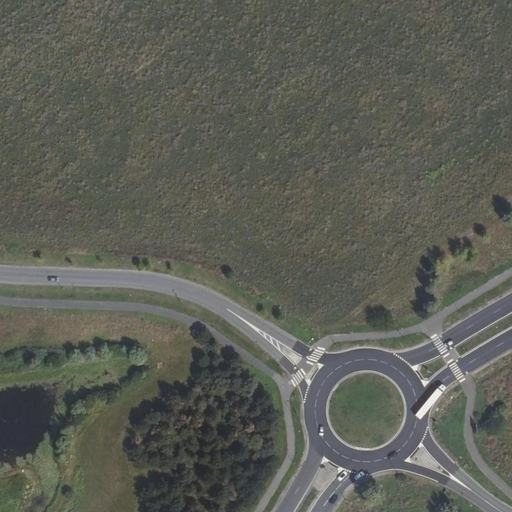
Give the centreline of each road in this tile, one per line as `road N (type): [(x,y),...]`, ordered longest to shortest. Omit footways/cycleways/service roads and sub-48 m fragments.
road 1 (tertiary): [(267,337),(221,303),(170,285),(0,273)]
road 2 (primary): [(511,303),(392,364)]
